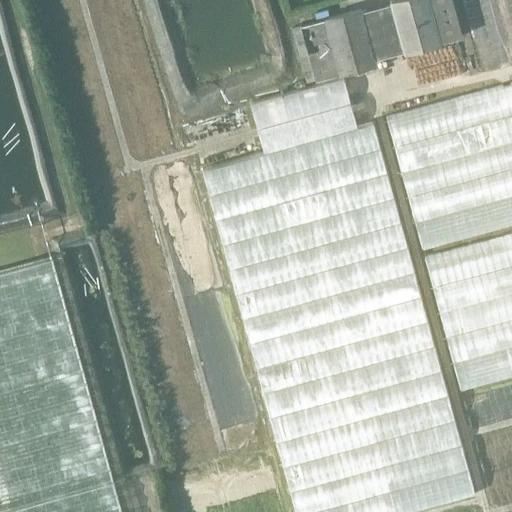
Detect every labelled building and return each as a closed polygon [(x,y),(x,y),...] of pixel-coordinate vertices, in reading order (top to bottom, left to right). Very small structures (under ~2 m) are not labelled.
[(323,19),(300,25),(314,80),(338,73),(374,64),(373,59),(402,52),(402,54),(439,44),(439,43),(461,37),(451,0),(394,0),(389,2),(389,4),(360,12),(360,9),(323,19)] [(201,169),(295,511),(404,511),(473,493),(372,123),(355,127),(342,78),(249,103),(262,152),(201,169)] [(511,81),(386,116),(421,246),(511,221),(511,81)] [(511,232),(424,257),(459,387),(511,372),(511,232)] [(0,511),(121,511),(51,257),(0,271),(0,511)] [(508,475),(484,476),(486,493),(497,492),(497,500),(511,498),(511,482),(508,483),(508,475)]
